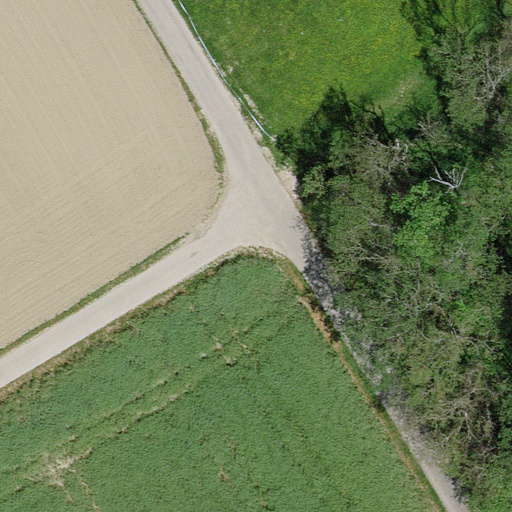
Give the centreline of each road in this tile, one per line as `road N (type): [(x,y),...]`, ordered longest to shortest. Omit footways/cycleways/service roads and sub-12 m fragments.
road 1 (track): [(0,373),(280,203),(511,31)]
road 2 (track): [(156,0),(467,511)]
